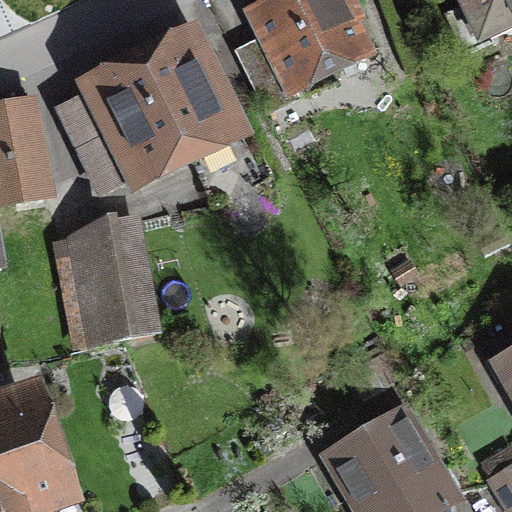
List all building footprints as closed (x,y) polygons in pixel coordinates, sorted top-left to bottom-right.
[(268,42),(238,57),(262,105),(365,54),(349,21),(350,6),(341,0),(284,0),(255,15),(268,42)] [(511,0),(464,0),(470,10),(462,13),(472,34),(511,15),(511,0)] [(191,47),(61,111),(102,193),(189,150),(217,206),(273,179),(244,120),(230,127),(191,47)] [(30,108),(0,113),(0,200),(46,192),(30,108)] [(109,225),(69,245),(88,347),(155,335),(133,220),(109,225)] [(511,360),(500,367),(511,387),(511,360)] [(0,511),(11,511),(61,495),(30,403),(0,413),(0,511)] [(402,419),(333,460),(363,511),(452,511),(451,501),(402,419)]
